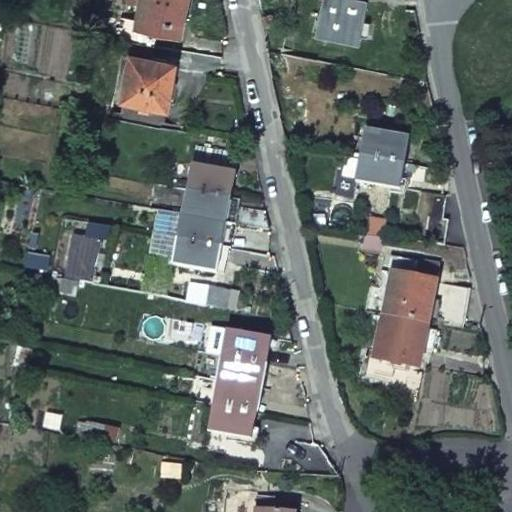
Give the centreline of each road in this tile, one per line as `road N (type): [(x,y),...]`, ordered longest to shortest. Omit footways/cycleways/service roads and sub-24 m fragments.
road 1 (residential): [(238,0),(333,426),(359,467)]
road 2 (residential): [(432,4),(511,407)]
road 3 (residential): [(511,461),(359,467)]
